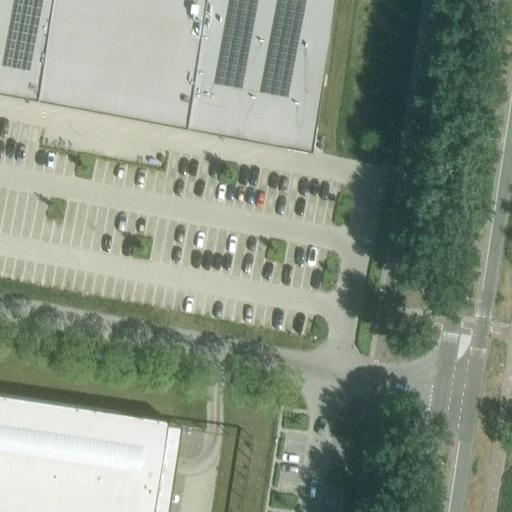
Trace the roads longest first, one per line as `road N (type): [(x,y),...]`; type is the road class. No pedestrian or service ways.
road 1 (unclassified): [(0,308),(442,386)]
road 2 (tertiary): [(497,0),(442,386)]
road 3 (tertiary): [(471,391),(511,135)]
road 4 (tertiary): [(442,386),(423,511)]
road 5 (tertiary): [(454,511),(471,391)]
